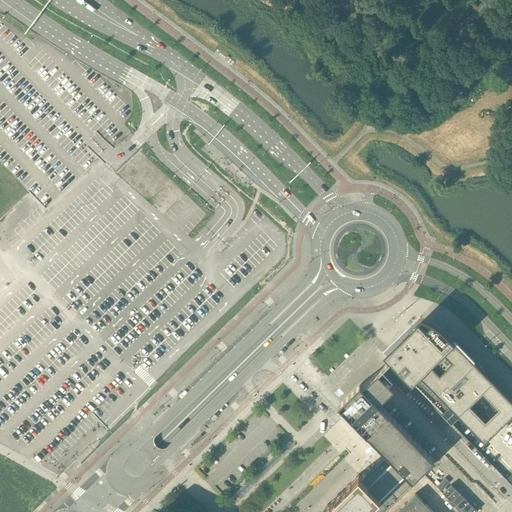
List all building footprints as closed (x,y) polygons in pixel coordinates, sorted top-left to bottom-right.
[(511,414),(511,400),(476,363),(447,334),(444,331),(439,327),(434,324),(428,321),(425,319),(386,357),(389,360),(389,359),(411,382),(419,375),(449,405),(441,413),(451,423),(458,415),(484,442),(511,414)] [(389,360),(362,386),(359,384),(338,405),(340,408),(385,454),(390,459),(376,473),(398,495),(402,491),(412,481),(433,460),(378,403),(386,395),(394,388),(388,382),(383,377),(386,373),(384,371),(382,368),(390,360),(389,360)] [(289,442),(231,497),(236,502),(294,447),(289,442)] [(379,511),(398,495),(376,473),(366,483),(358,474),(345,487),(337,494),(338,495),(336,497),(335,497),(327,504),(318,511),(379,511)] [(415,493),(400,507),(395,511),(433,511),(425,503),(429,500),(425,497),(422,500),(415,493)]
